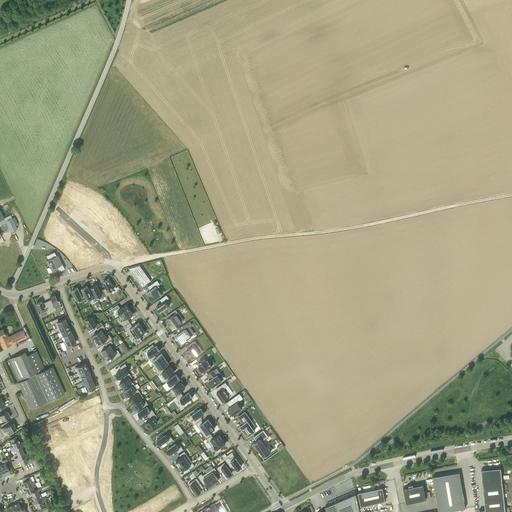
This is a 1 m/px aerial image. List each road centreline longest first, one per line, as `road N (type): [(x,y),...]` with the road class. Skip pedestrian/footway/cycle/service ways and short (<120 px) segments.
road 1 (track): [(114,268),(511,194)]
road 2 (unclassified): [(8,294),(129,0)]
road 3 (residential): [(58,282),(114,268),(254,467)]
road 4 (unclassified): [(282,509),(357,471),(511,441)]
road 5 (residential): [(66,511),(0,368)]
road 6 (residential): [(108,401),(124,410),(193,502)]
road 7 (residential): [(58,282),(108,401)]
